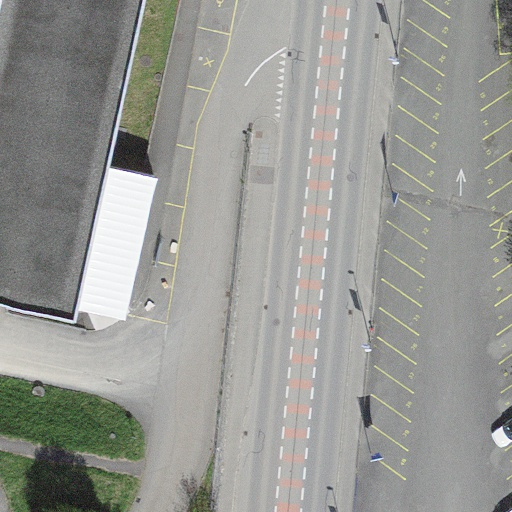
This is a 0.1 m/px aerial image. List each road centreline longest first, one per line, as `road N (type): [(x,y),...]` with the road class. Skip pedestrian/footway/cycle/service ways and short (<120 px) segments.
road 1 (primary): [(336,30),(286,511)]
road 2 (residential): [(336,30),(232,95),(192,367)]
road 3 (residential): [(0,326),(192,367)]
road 4 (residential): [(192,367),(173,467),(155,511)]
